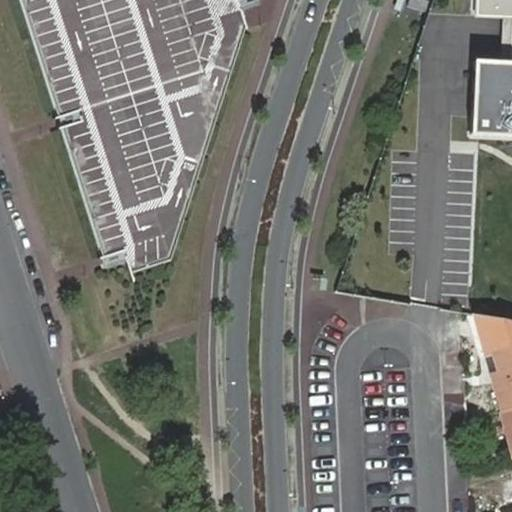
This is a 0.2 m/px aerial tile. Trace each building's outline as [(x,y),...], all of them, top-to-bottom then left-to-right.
[(20,0),(58,118),(78,111),(80,115),(81,121),(61,127),(102,258),(123,251),(125,258),(130,273),(171,260),(246,28),(239,7),(236,0),(20,0)] [(405,0),(397,0),(394,10),(402,12),(405,0)] [(428,0),(409,0),(406,10),(423,16),(428,0)] [(511,0),(474,0),(474,16),(511,18),(509,66),(467,64),(464,139),(511,140),(511,0)] [(376,187),(351,273),(383,282),(407,197),(376,187)] [(495,378),(501,405),(511,402),(511,342),(496,346),(501,367),(503,376),(495,378)] [(493,369),(495,378),(503,376),(501,367),(493,369)] [(511,402),(501,405),(511,452),(511,402)]
